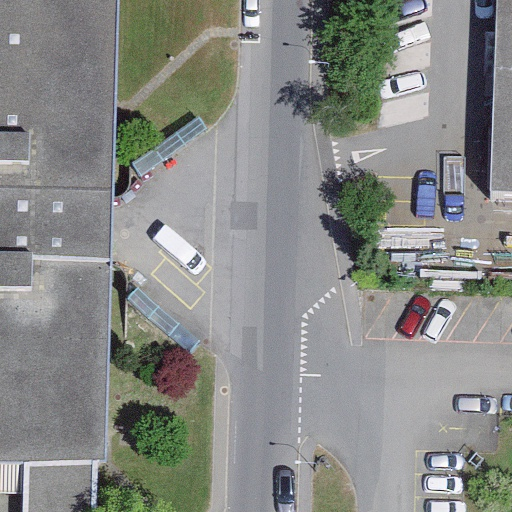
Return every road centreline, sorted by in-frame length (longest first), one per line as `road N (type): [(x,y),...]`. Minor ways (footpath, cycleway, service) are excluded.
road 1 (residential): [(272,511),(289,0)]
road 2 (unknown): [(464,0),(457,257)]
